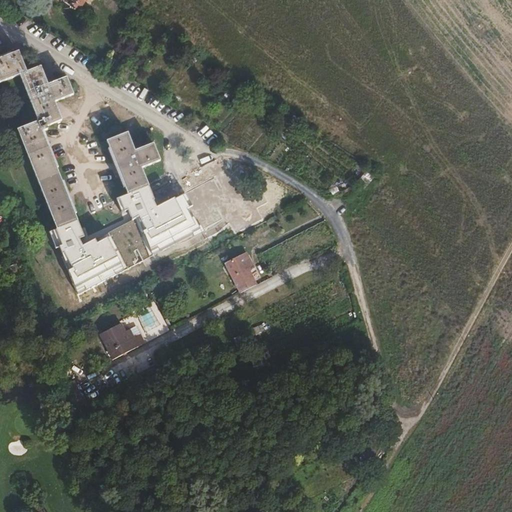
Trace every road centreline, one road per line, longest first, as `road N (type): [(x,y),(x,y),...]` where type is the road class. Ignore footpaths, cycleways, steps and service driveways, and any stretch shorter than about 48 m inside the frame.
road 1 (track): [(187,154),(242,158),(327,217),(395,421),(408,427)]
road 2 (track): [(361,511),(511,248)]
road 3 (track): [(341,253),(86,381)]
